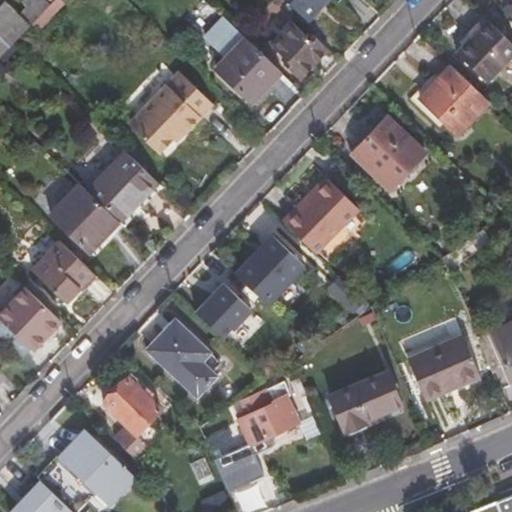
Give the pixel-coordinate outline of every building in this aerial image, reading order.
[(16,0),(21,4),(38,21),(51,6),(44,0),(16,0)] [(282,0),(306,22),(317,11),(314,8),(322,1),(325,4),(328,0),(282,0)] [(322,1),(314,8),(317,11),(325,4),(322,1)] [(21,4),(14,12),(31,28),(38,21),(21,4)] [(0,11),(0,41),(9,50),(13,46),(31,28),(14,12),(7,5),(0,11)] [(457,51),(488,80),(511,54),(511,41),(488,18),(457,51)] [(269,45),(283,61),(280,65),(299,82),(325,54),(307,36),(304,38),(289,25),(269,45)] [(0,41),(0,59),(9,50),(0,41)] [(215,73),(250,106),(280,74),(246,42),(215,73)] [(456,69),(424,103),(459,137),(491,103),(456,69)] [(213,106),(178,73),(128,126),(158,155),(172,141),(181,132),(184,135),(213,106)] [(382,112),(347,149),(352,155),(388,116),(382,112)] [(388,116),(352,155),(389,190),(425,152),(388,116)] [(172,141),(176,144),(184,135),(181,132),(172,141)] [(85,191),(90,196),(123,227),(161,188),(124,152),(85,191)] [(322,179),(297,205),(300,208),(325,182),(322,179)] [(325,182),(300,208),(297,205),(294,208),(306,220),(334,189),(325,182)] [(282,222),(304,242),(314,252),(355,208),(334,189),(306,220),(294,208),(282,222)] [(56,221),(94,257),(123,227),(90,196),(85,191),(56,221)] [(273,231),(236,270),(271,304),(308,265),(273,231)] [(31,273),(64,304),(92,275),(59,244),(31,273)] [(225,281),(198,309),(225,335),(233,326),(236,329),(255,309),(225,281)] [(24,291),(0,315),(0,321),(32,352),(58,324),(24,291)] [(148,350),(196,397),(214,378),(199,365),(210,352),(176,320),(148,350)] [(0,339),(23,361),(32,352),(0,321),(0,339)] [(511,323),(477,338),(491,374),(499,391),(511,384),(511,323)] [(406,361),(424,399),(480,374),(461,336),(406,361)] [(199,365),(214,378),(224,367),(210,352),(199,365)] [(330,400),(344,435),(365,426),(363,422),(399,408),(386,377),(330,400)] [(127,424),(115,436),(138,458),(162,433),(150,420),(159,409),(127,379),(107,401),(127,424)] [(238,418),(251,445),(297,423),(284,395),(268,402),(262,390),(240,401),(246,414),(238,418)] [(199,425),(227,488),(238,484),(212,417),(199,425)] [(77,511),(95,492),(107,503),(131,477),(81,431),(35,482),(68,511),(77,511)] [(68,511),(35,482),(9,511),(10,511),(68,511)] [(227,488),(238,511),(247,506),(238,484),(227,488)] [(477,511),(511,511),(511,497),(493,506),(477,511)]
